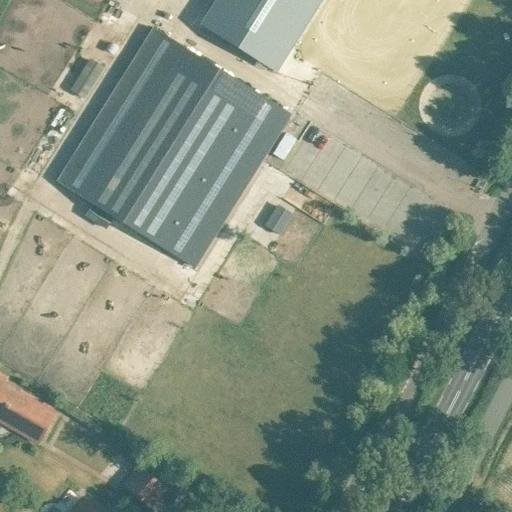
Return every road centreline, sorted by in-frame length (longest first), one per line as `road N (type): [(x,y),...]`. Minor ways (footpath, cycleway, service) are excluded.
road 1 (unclassified): [(352,511),(511,202)]
road 2 (primary): [(397,511),(511,290)]
road 3 (unclassified): [(445,511),(511,384)]
